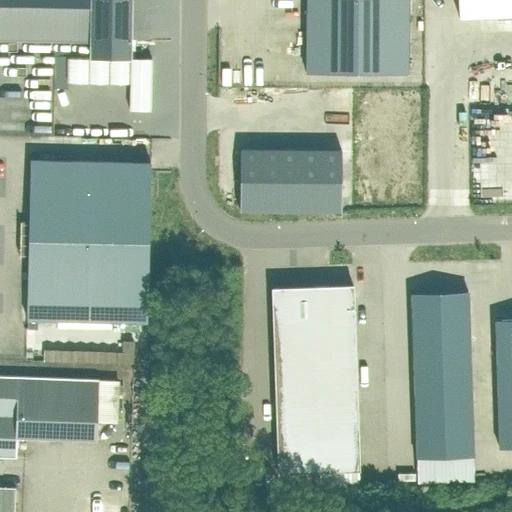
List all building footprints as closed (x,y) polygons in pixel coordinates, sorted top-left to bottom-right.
[(89,57),(130,58),(130,0),(0,0),(0,39),(89,41),(89,57)] [(305,0),(305,72),(407,73),(407,0),(305,0)] [(511,14),(511,0),(457,0),(459,17),(511,14)] [(128,110),(149,110),(150,59),(129,59),(128,110)] [(366,95),(365,196),(420,196),(421,95),(366,95)] [(341,149),(239,149),(239,210),(340,210),(341,149)] [(150,161),(30,159),(26,319),(146,322),(150,161)] [(271,286),(277,472),(359,470),(353,284),(271,286)] [(467,290),(410,292),(415,457),(416,457),(472,455),(473,455),(467,290)] [(511,318),(494,319),(498,448),(511,447),(511,318)] [(96,440),(97,421),(116,422),(118,381),(98,380),(98,379),(0,375),(0,456),(15,457),(16,437),(96,440)] [(0,511),(13,511),(15,487),(0,486),(0,511)]
